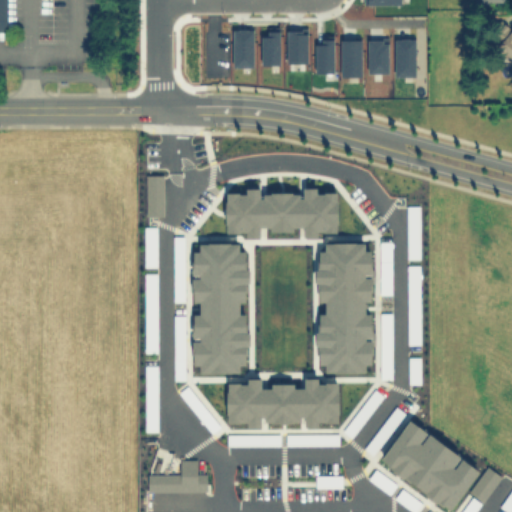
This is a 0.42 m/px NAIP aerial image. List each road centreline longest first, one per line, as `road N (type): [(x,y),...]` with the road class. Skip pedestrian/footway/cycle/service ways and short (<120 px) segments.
road 1 (tertiary): [(0,109),(217,109)]
road 2 (tertiary): [(217,109),(274,113),(385,141)]
road 3 (tertiary): [(385,141),(401,154),(511,185)]
road 4 (tertiary): [(511,169),(406,139),(385,141)]
